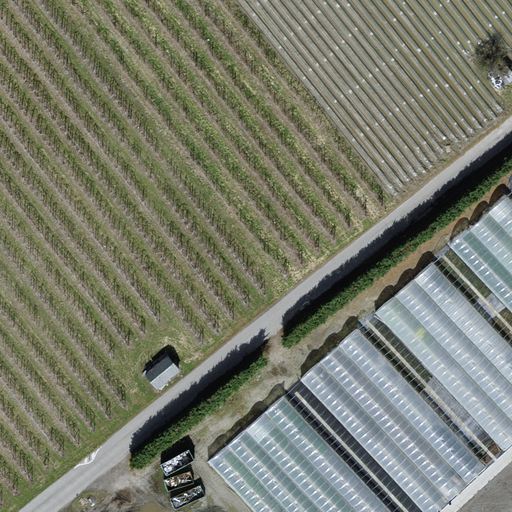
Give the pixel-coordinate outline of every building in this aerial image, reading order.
[(451,239),(511,305),(511,194),(506,189),(451,239)] [(434,255),(511,339),(511,308),(449,241),(434,255)] [(377,307),(505,445),(511,438),(511,343),(432,257),(377,307)] [(504,446),(372,308),(357,322),(489,461),(504,446)] [(209,457),(259,511),(433,511),(487,464),(358,323),(209,457)]
